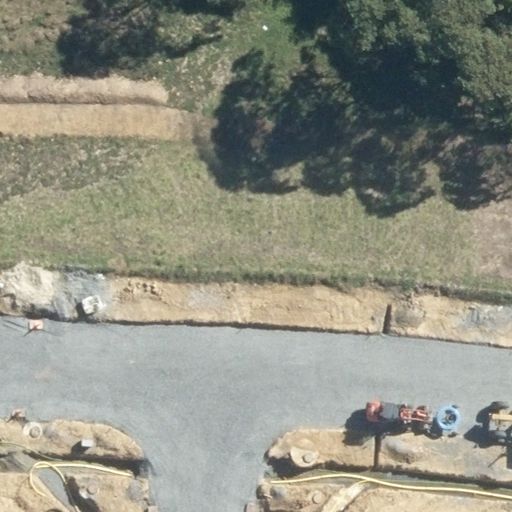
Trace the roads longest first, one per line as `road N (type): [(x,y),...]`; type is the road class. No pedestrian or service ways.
road 1 (residential): [(511,404),(229,373)]
road 2 (residential): [(229,373),(0,378)]
road 3 (residential): [(229,373),(205,511)]
